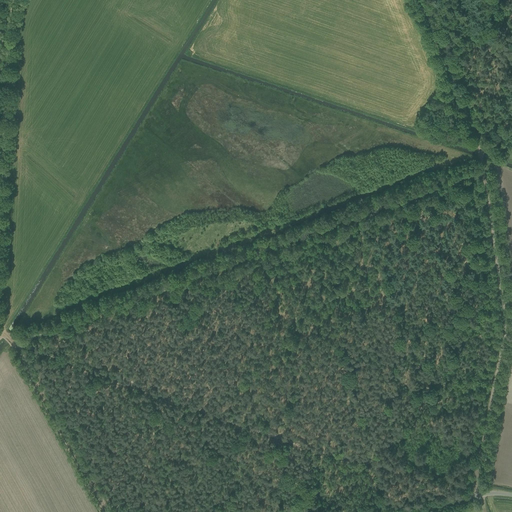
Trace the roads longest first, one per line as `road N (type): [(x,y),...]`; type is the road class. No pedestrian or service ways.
road 1 (track): [(474,172),(12,342)]
road 2 (track): [(471,485),(504,322),(480,170)]
road 3 (track): [(12,342),(296,443)]
road 4 (track): [(12,342),(106,511)]
road 5 (track): [(296,443),(480,493)]
road 6 (track): [(418,0),(478,148)]
road 7 (track): [(0,130),(11,0)]
